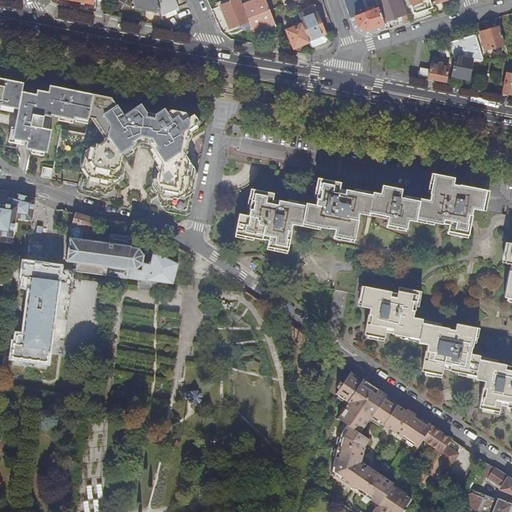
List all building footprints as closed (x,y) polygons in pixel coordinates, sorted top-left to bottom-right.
[(97,0),(95,12),(103,14),(106,1),(99,0),(97,0)] [(156,11),(160,9),(157,0),(133,0),(136,8),(156,11)] [(157,0),(160,9),(162,16),(165,14),(167,18),(176,14),(174,11),(179,9),(174,0),(157,0)] [(230,28),(249,21),(242,5),(240,0),(235,0),(221,6),(230,28)] [(265,0),(253,0),(242,5),(249,21),(253,32),(263,28),(264,31),(276,27),(270,11),(265,0)] [(379,10),(378,7),(372,9),(371,8),(365,10),(361,0),(357,0),(345,4),(356,33),(362,37),(386,30),(379,10)] [(402,0),(375,0),(378,7),(379,10),(381,9),(386,22),(402,17),(405,24),(410,23),(402,0)] [(409,0),(410,1),(411,5),(414,14),(433,7),(430,0),(409,0)] [(309,43),(312,49),(326,44),(327,40),(314,6),(297,13),(302,24),(309,43)] [(293,49),(309,43),(302,24),(286,30),(293,49)] [(485,50),(505,44),(500,26),(480,32),(485,50)] [(482,61),(483,59),(476,34),(449,42),(455,59),(451,75),(469,79),(473,59),(482,61)] [(507,45),(484,51),(486,57),(509,52),(507,45)] [(431,61),(430,69),(428,78),(446,81),(449,65),(431,61)] [(419,76),(428,78),(430,69),(421,67),(419,76)] [(511,74),(507,73),(503,92),(511,94),(511,74)] [(52,115),(87,123),(88,117),(93,94),(55,87),(50,86),(49,92),(37,89),(36,94),(23,91),(24,82),(0,77),(0,109),(1,110),(1,106),(19,109),(13,139),(27,142),(25,148),(30,149),(47,153),(52,130),(51,129),(49,129),(52,115)] [(55,160),(53,169),(51,179),(71,183),(78,185),(77,190),(79,194),(87,196),(92,192),(102,194),(107,202),(108,203),(110,201),(111,200),(114,201),(117,199),(119,193),(129,186),(144,189),(150,200),(149,205),(151,208),(156,209),(157,210),(168,213),(170,212),(171,213),(178,214),(187,208),(188,200),(187,200),(193,195),(194,192),(192,188),(193,181),(191,177),(197,173),(190,163),(187,162),(184,158),(185,155),(182,150),(184,140),(184,139),(188,136),(189,133),(188,131),(199,123),(194,114),(189,117),(185,112),(171,109),(166,113),(164,109),(156,114),(155,118),(145,116),(146,112),(140,105),(123,116),(111,98),(104,96),(93,94),(88,117),(87,123),(87,125),(85,134),(61,129),(59,141),(55,160)] [(41,177),(51,179),(53,169),(43,167),(41,177)] [(466,234),(468,235),(471,215),(473,209),(473,207),(482,209),(486,191),(460,185),(460,186),(453,185),(455,178),(435,174),(431,194),(432,194),(430,200),(420,198),(420,201),(400,197),(402,189),(383,185),(381,193),(374,192),(373,195),(346,189),(346,190),(340,189),(341,182),(340,182),(321,178),(317,198),(318,198),(316,204),(307,203),(306,205),(280,200),(279,201),(273,199),(274,193),(255,188),(252,200),(251,207),(250,209),(251,209),(250,216),(240,214),(236,233),(263,239),(263,238),(269,239),(268,245),(288,250),(290,241),(292,230),(291,230),(293,223),(302,225),(303,222),(329,228),(330,227),(336,229),(334,235),(354,239),(359,219),(358,219),(359,213),(368,215),(369,212),(389,216),(387,224),(406,228),(408,220),(416,221),(416,218),(435,222),(437,223),(439,223),(443,224),(443,223),(449,224),(448,231),(466,234)] [(486,191),(482,209),(473,207),(473,209),(483,211),(486,191)] [(6,200),(33,211),(35,200),(9,192),(6,200)] [(87,196),(107,202),(102,194),(92,192),(87,196)] [(0,235),(12,237),(15,218),(32,220),(33,211),(6,200),(5,203),(0,202),(0,235)] [(143,267),(146,264),(144,263),(145,257),(145,256),(145,255),(140,250),(141,249),(139,248),(138,249),(132,247),(134,237),(128,237),(117,236),(117,235),(112,235),(110,244),(102,243),(102,241),(100,241),(100,242),(93,241),(96,221),(96,220),(77,214),(74,224),(78,225),(72,237),(70,237),(70,240),(69,239),(69,242),(69,243),(67,259),(66,260),(66,262),(71,263),(70,271),(77,272),(78,271),(80,271),(81,272),(105,276),(106,276),(106,277),(107,277),(111,277),(112,277),(123,278),(122,279),(128,279),(129,269),(135,270),(136,271),(138,270),(138,269),(143,266),(143,267)] [(129,269),(128,279),(174,284),(179,265),(154,253),(152,263),(151,263),(149,263),(148,265),(146,264),(143,267),(143,266),(138,269),(138,270),(136,271),(135,270),(129,269)] [(60,269),(26,263),(25,263),(23,279),(25,279),(23,291),(25,292),(20,331),(18,332),(16,344),(14,343),(12,358),(48,363),(56,309),(60,269)] [(505,365),(479,360),(479,356),(470,354),(471,348),(472,348),(476,328),(455,324),(454,331),(448,329),(421,323),(422,319),(413,317),(414,311),(415,311),(419,291),(399,287),(397,294),(391,293),(391,292),(365,287),(361,307),(370,309),(369,315),(368,315),(365,330),(364,335),(384,339),(386,332),(392,333),(392,334),(418,339),(417,343),(427,345),(426,352),(425,351),(421,371),(441,375),(443,369),(449,370),(449,371),(475,376),(475,379),(475,380),(484,382),(484,384),(483,388),(482,388),(478,408),(498,412),(499,406),(506,407),(511,408),(511,363),(511,367),(505,366),(505,365)] [(393,487),(394,484),(370,468),(369,467),(367,466),(362,462),(363,459),(363,456),(364,454),(364,453),(365,446),(370,440),(361,434),(365,427),(367,424),(371,418),(373,419),(384,426),(385,425),(388,428),(391,429),(394,431),(393,432),(418,449),(420,447),(433,427),(408,410),(407,411),(401,408),(398,406),(399,405),(387,397),(388,396),(364,379),(363,380),(351,372),(351,373),(337,394),(349,403),(339,419),(348,425),(341,435),(332,474),(379,506),(393,487)] [(198,393),(192,393),(191,392),(190,392),(188,393),(187,394),(187,395),(187,397),(188,399),(190,399),(194,404),(200,404),(202,397),(198,393)] [(451,439),(433,427),(420,447),(422,449),(426,443),(437,450),(420,475),(405,468),(400,476),(421,484),(451,439)] [(415,453),(408,463),(414,467),(420,458),(415,453)] [(479,475),(488,480),(502,490),(501,492),(511,496),(511,480),(486,463),(479,475)] [(486,482),(501,492),(502,490),(488,480),(486,482)] [(403,511),(406,508),(407,508),(412,500),(393,487),(379,506),(375,511),(403,511)] [(478,511),(482,504),(494,509),(497,502),(473,492),(464,511),(478,511)] [(509,511),(511,506),(498,500),(497,502),(494,509),(482,504),(478,511),(509,511)]
